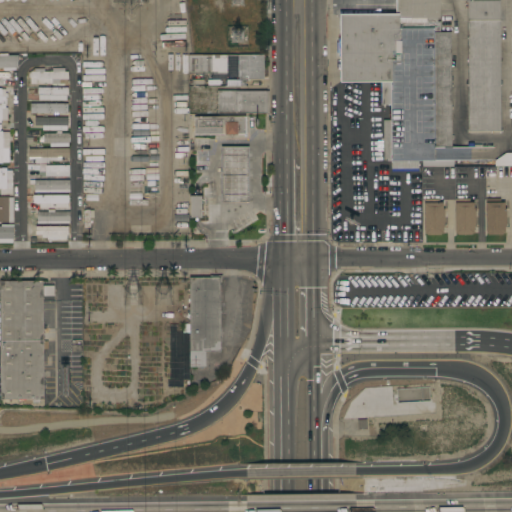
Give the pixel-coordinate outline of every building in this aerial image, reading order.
[(451,147),(467,146),(467,143),(473,143),(473,147),(470,147),(470,161),(386,161),(386,158),(382,158),(382,120),(389,120),(389,105),(381,105),(380,82),(339,82),(339,15),(395,14),(395,0),(438,0),(439,18),(437,18),(437,22),(439,22),(439,32),(450,32),(451,147)] [(466,0),(499,0),(500,131),(467,132),(466,0)] [(2,70),(2,68),(0,68),(0,54),(7,54),(7,55),(17,55),(17,62),(17,68),(15,68),(15,70),(2,70)] [(226,55),(226,73),(187,74),(187,55),(226,55)] [(238,55),(262,55),(263,79),(238,79),(238,55)] [(51,84),(29,84),(29,79),(27,79),(27,71),(30,72),(33,69),(43,69),(43,72),(51,72),(51,68),(64,68),(64,72),(67,72),(67,79),(67,84),(51,84)] [(67,88),(67,95),(66,95),(65,101),(38,100),(38,94),(36,94),(33,93),(33,89),(37,89),(37,87),(67,88)] [(268,91),(268,114),(216,113),(217,91),(268,91)] [(67,104),(66,114),(29,113),(29,103),(67,104)] [(68,118),(68,127),(66,127),(66,130),(41,130),(41,125),(34,125),(34,117),(68,118)] [(245,117),(245,134),(193,135),(193,117),(245,117)] [(81,134),(102,133),(101,119),(81,120),(81,134)] [(0,131),(1,131),(1,132),(9,132),(8,149),(8,162),(1,162),(1,163),(0,163),(0,131)] [(55,133),(55,131),(61,131),(61,133),(68,133),(68,134),(69,142),(68,142),(68,143),(67,143),(67,146),(49,147),(49,143),(43,143),(38,143),(38,138),(41,138),(41,136),(43,135),(43,133),(55,133)] [(220,147),(248,147),(248,203),(220,203),(220,147)] [(68,148),(68,157),(60,157),(60,161),(48,161),(48,164),(34,164),(34,159),(28,159),(28,149),(68,148)] [(80,150),(81,169),(102,168),(102,149),(80,150)] [(511,162),(511,153),(499,153),(498,162),(511,162)] [(44,176),(44,166),(67,165),(68,176),(44,176)] [(11,195),(0,195),(0,168),(5,168),(6,170),(11,170),(11,195)] [(34,192),(34,184),(29,184),(29,180),(69,180),(69,192),(34,192)] [(68,195),(68,203),(66,203),(66,208),(39,208),(39,206),(33,206),(33,203),(32,203),(32,195),(68,195)] [(189,196),(195,196),(200,196),(201,218),(195,218),(189,218),(189,196)] [(12,222),(0,222),(0,197),(8,197),(12,197),(12,222)] [(442,209),(443,209),(443,227),(442,227),(442,234),(440,234),(440,235),(426,235),(426,234),(423,234),(423,199),(438,199),(438,202),(442,202),(442,209)] [(454,199),(469,199),(469,203),(473,203),(473,208),(474,208),(474,227),(473,227),(473,233),(471,233),(471,234),(457,235),(457,234),(454,234),(454,199)] [(485,199),(499,199),(499,203),(503,203),(503,208),(505,208),(505,227),(504,227),(504,234),(502,234),(502,235),(487,235),(487,234),(485,234),(485,199)] [(36,223),(36,212),(47,212),(47,210),(53,210),(53,211),(69,211),(69,222),(68,222),(68,223),(36,223)] [(0,243),(0,224),(13,225),(12,239),(11,239),(11,243),(0,243)] [(67,226),(67,235),(66,235),(66,240),(46,240),(46,238),(41,238),(41,235),(34,235),(34,226),(67,226)] [(188,277),(209,277),(209,276),(221,275),(221,283),(219,283),(219,351),(204,351),(204,367),(189,367),(188,277)] [(0,281),(42,281),(42,285),(53,285),(53,296),(42,296),(42,341),(47,341),(47,349),(42,349),(43,399),(38,399),(38,402),(32,402),(32,403),(25,403),(21,401),(0,399),(0,281)]
